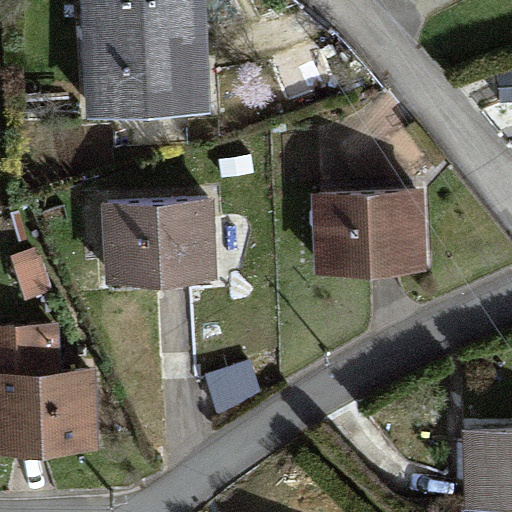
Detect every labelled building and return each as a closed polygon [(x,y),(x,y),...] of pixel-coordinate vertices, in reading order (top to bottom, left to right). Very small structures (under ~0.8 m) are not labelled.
[(195,0),(87,0),(93,104),(200,99),(195,0)] [(511,90),(511,57),(491,63),(500,93),(511,90)] [(414,187),(318,191),(321,261),(417,257),(414,187)] [(108,201),(111,271),(207,267),(204,197),(108,201)] [(37,257),(16,264),(24,292),(45,285),(37,257)] [(0,324),(0,439),(90,436),(87,366),(54,367),(52,322),(0,324)] [(511,426),(468,427),(468,436),(469,470),(470,497),(511,496),(511,426)] [(456,437),(457,471),(469,470),(468,436),(456,437)]
